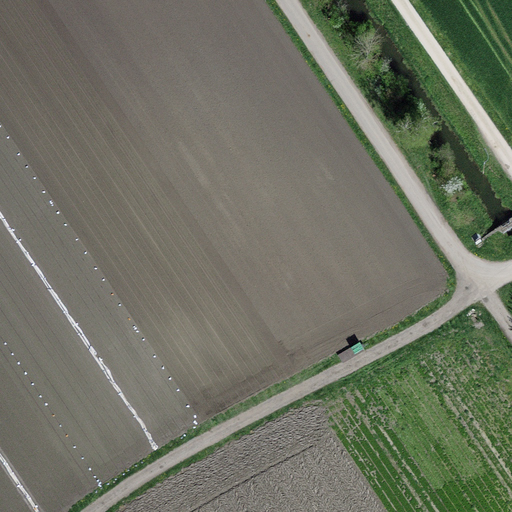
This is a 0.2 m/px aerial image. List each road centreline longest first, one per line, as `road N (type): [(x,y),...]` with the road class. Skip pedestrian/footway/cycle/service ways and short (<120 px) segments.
road 1 (track): [(485,289),(127,479),(95,511)]
road 2 (track): [(485,289),(287,0)]
road 3 (track): [(511,164),(395,0)]
